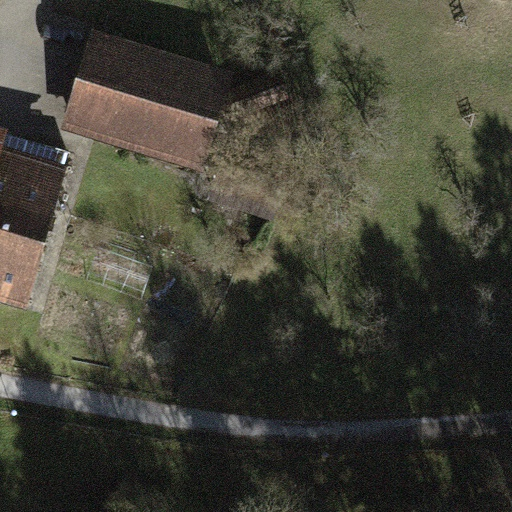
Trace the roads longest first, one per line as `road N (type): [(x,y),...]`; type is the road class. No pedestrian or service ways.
road 1 (track): [(511,421),(306,430),(183,415)]
road 2 (track): [(0,389),(183,415)]
